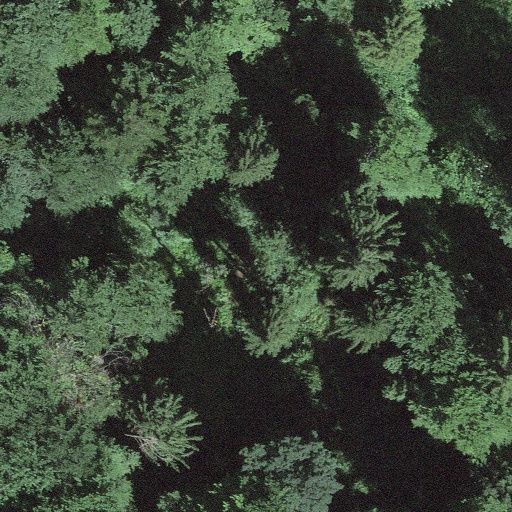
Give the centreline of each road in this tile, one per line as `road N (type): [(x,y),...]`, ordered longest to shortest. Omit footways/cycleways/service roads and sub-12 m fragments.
road 1 (track): [(511,33),(479,56),(406,56),(276,0)]
road 2 (track): [(259,0),(177,12),(101,0)]
